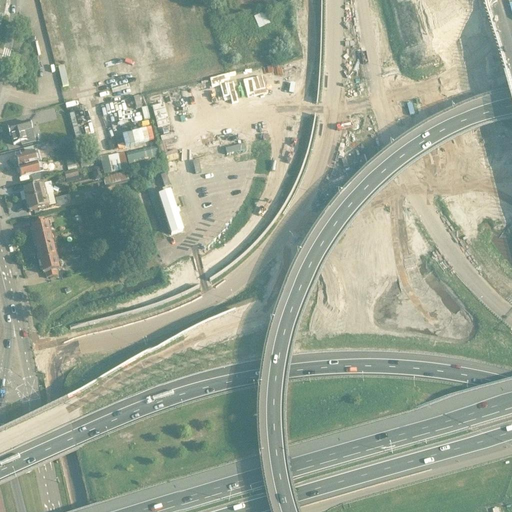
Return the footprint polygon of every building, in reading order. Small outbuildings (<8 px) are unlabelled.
[(174,0),(190,58),(217,51),(203,0),(174,0)] [(144,65),(157,65),(157,55),(144,55),(144,65)] [(58,68),(62,87),(68,86),(64,67),(58,68)] [(34,144),(29,123),(8,129),(10,137),(11,137),(13,146),(22,144),(23,147),(34,144)] [(170,124),(158,127),(162,141),(174,138),(170,124)] [(98,155),(93,139),(82,143),(87,159),(98,155)] [(36,164),(34,153),(32,147),(23,150),(25,155),(15,158),(18,168),(36,164)] [(161,158),(158,147),(126,155),(128,163),(135,162),(149,158),(154,157),(155,160),(161,158)] [(178,160),(181,172),(222,162),(219,150),(178,160)] [(101,167),(104,178),(122,174),(117,155),(106,158),(108,165),(101,167)] [(36,164),(18,168),(21,179),(32,176),(39,175),(36,164)] [(100,168),(94,169),(95,174),(94,175),(95,181),(102,179),(100,168)] [(64,175),(65,181),(79,177),(77,171),(64,175)] [(107,189),(130,183),(129,177),(125,177),(124,174),(108,178),(105,182),(107,189)] [(44,185),(23,190),(26,201),(44,197),(43,191),(46,190),(44,185)] [(159,195),(171,235),(184,231),(171,191),(159,195)] [(44,197),(26,201),(29,213),(50,207),(49,202),(46,203),(44,197)] [(70,201),(72,207),(85,204),(84,198),(70,201)] [(31,232),(33,240),(50,236),(48,230),(51,229),(49,223),(45,224),(43,219),(32,222),(34,227),(31,227),(33,232),(31,232)] [(50,236),(33,240),(35,247),(36,247),(37,251),(55,247),(54,241),(51,242),(50,236)] [(166,244),(169,243),(168,237),(155,240),(157,252),(167,250),(166,244)] [(55,247),(37,251),(38,255),(37,256),(38,263),(56,259),(54,253),(57,252),(55,247)] [(56,259),(38,263),(40,271),(42,270),(43,275),(45,274),(47,280),(57,277),(56,272),(61,271),(60,264),(57,265),(56,259)]
